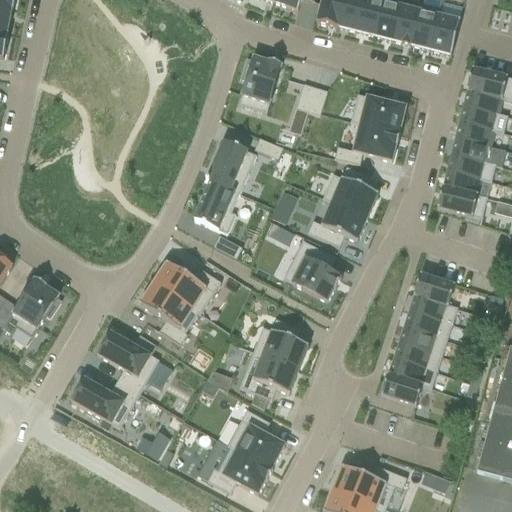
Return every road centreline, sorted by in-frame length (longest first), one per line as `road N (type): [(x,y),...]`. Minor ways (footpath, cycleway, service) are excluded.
road 1 (residential): [(286,511),(323,432),(323,382),(411,194),(440,86)]
road 2 (residential): [(230,25),(155,233),(111,295)]
road 3 (residential): [(440,86),(230,25)]
road 4 (residential): [(50,0),(0,195)]
road 5 (residential): [(179,511),(27,418)]
road 6 (residential): [(111,295),(27,418)]
road 7 (residential): [(0,207),(13,238),(111,295)]
